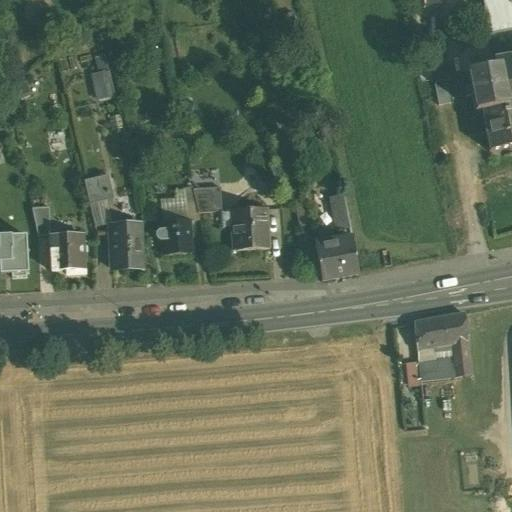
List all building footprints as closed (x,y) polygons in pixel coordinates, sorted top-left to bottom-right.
[(511,0),(503,0),(484,4),(490,36),(511,31),(511,0)] [(107,54),(96,57),(100,71),(111,68),(107,54)] [(511,55),(494,59),(496,67),(467,73),(475,111),(475,112),(482,111),(503,107),(504,114),(511,112),(511,55)] [(112,70),(92,75),(99,101),(118,96),(112,70)] [(511,112),(504,114),(503,107),(482,111),(486,133),(490,151),(511,146),(511,112)] [(475,111),(464,113),(469,136),(486,133),(482,111),(475,112),(475,111)] [(511,146),(490,151),(492,160),(468,165),(481,227),(511,221),(511,146)] [(98,177),(83,180),(88,203),(103,199),(98,177)] [(192,188),(179,190),(182,204),(186,203),(194,201),(192,190),(192,188)] [(221,189),(192,190),(194,201),(197,213),(222,212),(221,189)] [(343,196),(332,198),(338,232),(342,240),(351,238),(343,196)] [(194,201),(186,203),(189,221),(190,223),(198,221),(197,213),(194,201)] [(306,202),(294,204),(298,228),(310,226),(307,211),(306,202)] [(47,208),(31,209),(37,237),(48,236),(49,236),(47,208)] [(265,209),(234,210),(234,225),(233,225),(234,251),(262,250),(261,237),(266,237),(265,209)] [(189,221),(160,223),(161,230),(158,231),(156,232),(155,235),(156,238),(157,239),(159,240),(160,240),(161,240),(163,256),(192,254),(190,223),(189,221)] [(137,226),(108,228),(110,270),(139,268),(137,226)] [(49,236),(48,236),(50,272),(66,271),(66,276),(82,275),(81,257),(83,257),(82,243),(81,243),(80,234),(49,236)] [(24,235),(0,236),(0,275),(10,274),(11,277),(24,276),(24,274),(26,273),(25,255),(28,251),(25,248),(24,235)] [(342,240),(314,245),(320,278),(321,283),(358,276),(351,238),(342,240)] [(465,316),(413,324),(417,349),(452,344),(469,341),(465,316)] [(469,341),(452,344),(454,359),(456,379),(472,377),(469,341)] [(417,349),(418,363),(454,359),(452,344),(417,349)] [(454,359),(418,363),(420,382),(456,379),(454,359)]
